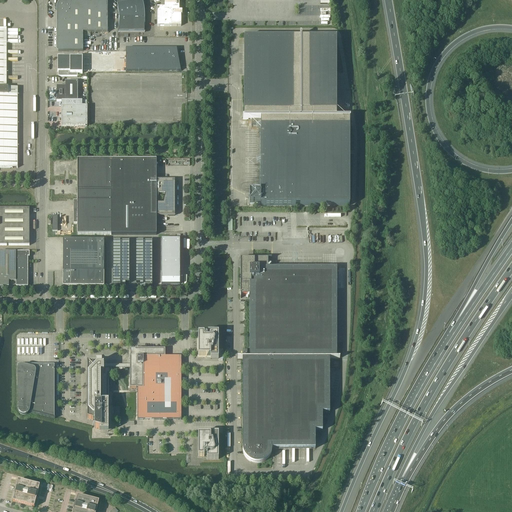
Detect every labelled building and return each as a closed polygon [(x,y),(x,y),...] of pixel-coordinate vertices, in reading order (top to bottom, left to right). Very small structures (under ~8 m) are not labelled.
[(118,32),(144,32),(144,27),(146,27),(145,22),(144,22),(144,8),(145,3),(145,2),(143,2),(143,3),(142,0),(131,0),(120,2),(118,2),(117,3),(118,12),(118,30),(118,32)] [(103,2),(97,2),(87,2),(87,3),(83,3),(83,2),(82,2),(82,3),(78,3),(78,2),(63,2),(63,3),(62,3),(61,3),(60,3),(60,4),(59,4),(59,5),(58,6),(58,7),(57,18),(58,18),(58,22),(57,22),(57,23),(58,23),(58,27),(57,27),(58,47),(58,51),(58,52),(83,52),(83,33),(107,33),(108,3),(107,3),(103,3),(103,2)] [(157,26),(181,26),(181,15),(182,15),(182,11),(179,11),(179,2),(165,2),(165,7),(157,7),(157,26)] [(7,29),(0,29),(0,167),(18,168),(18,95),(18,88),(7,88),(7,29)] [(243,118),(243,120),(247,120),(247,121),(247,124),(247,125),(247,127),(249,127),(252,127),(252,125),(259,125),(261,125),(261,189),(261,192),(249,192),(249,193),(249,194),(249,195),(248,195),(248,196),(249,196),(249,204),(260,204),(261,204),(261,206),(291,206),(295,206),(349,206),(349,120),(350,120),(350,118),(346,118),(336,118),(336,72),(336,38),(330,38),(301,38),(301,35),(300,35),(300,38),(244,38),(244,75),(244,118),(243,118)] [(144,48),(144,49),(140,49),(140,48),(135,48),(135,49),(131,49),(131,48),(126,48),(126,51),(126,71),(182,71),(181,65),(180,65),(179,61),(180,61),(180,60),(179,60),(178,48),(172,48),(172,49),(168,49),(168,48),(163,48),(163,49),(159,49),(159,48),(153,48),(153,49),(150,49),(150,48),(144,48)] [(57,57),(57,72),(58,72),(67,72),(67,57),(57,57)] [(70,57),(67,57),(67,72),(58,72),(58,77),(77,77),(77,74),(82,74),(82,58),(70,57)] [(56,102),(62,102),(78,102),(78,82),(65,81),(65,86),(56,86),(56,102)] [(87,102),(78,102),(62,102),(62,107),(61,107),(61,127),(87,127),(87,107),(87,102)] [(73,217),(74,224),(77,224),(77,235),(156,235),(156,215),(175,215),(175,180),(156,180),(156,160),(111,160),(77,160),(77,190),(77,201),(73,201),(73,202),(73,212),(73,217)] [(29,209),(0,208),(0,245),(29,246),(29,209)] [(63,270),(63,286),(104,286),(104,240),(63,240),(63,270)] [(161,280),(180,280),(180,240),(161,240),(161,280)] [(113,241),(113,286),(120,286),(120,287),(125,287),(125,285),(126,285),(126,283),(129,283),(129,241),(113,241)] [(152,241),(136,241),(136,283),(140,283),(140,285),(143,285),(143,286),(152,286),(152,241)] [(0,251),(0,286),(9,286),(9,281),(16,281),(16,252),(0,251)] [(16,252),(16,281),(16,286),(28,286),(28,257),(29,257),(29,252),(16,252)] [(250,358),(238,358),(238,359),(243,359),(242,376),(243,449),(243,450),(243,451),(243,452),(243,453),(244,454),(244,455),(245,456),(245,457),(246,458),(247,459),(248,460),(249,460),(249,461),(250,461),(251,462),(252,462),(253,463),(254,463),(255,463),(256,463),(257,463),(258,463),(259,463),(260,463),(261,463),(262,462),(263,462),(264,462),(264,461),(265,461),(266,460),(267,460),(267,459),(268,459),(268,458),(269,457),(270,456),(270,455),(271,454),(271,453),(271,452),(272,452),(272,451),(272,450),(272,449),(273,449),(315,449),(315,431),(322,431),(322,413),(329,413),(329,376),(329,369),(329,359),(340,359),(340,358),(337,358),(337,353),(337,343),(337,268),(298,268),(293,268),(275,268),(268,268),(268,259),(271,259),(271,258),(253,258),(240,258),(240,267),(240,298),(241,298),(241,295),(250,295),(250,353),(250,358)] [(202,334),(198,334),(198,357),(206,357),(210,357),(210,359),(218,359),(218,333),(207,333),(207,336),(204,336),(204,334),(202,334)] [(167,420),(179,420),(181,420),(181,357),(165,357),(165,349),(135,349),(135,350),(130,350),(130,355),(130,356),(130,365),(111,365),(110,365),(109,365),(108,365),(107,365),(106,365),(105,365),(104,365),(103,365),(102,365),(102,362),(96,362),(96,364),(94,364),(94,363),(94,362),(93,362),(92,362),(91,363),(91,364),(89,364),(87,362),(87,419),(93,421),(95,421),(95,425),(95,428),(96,428),(99,429),(99,432),(108,432),(108,429),(108,402),(107,402),(107,374),(111,374),(111,367),(130,367),(130,388),(137,388),(137,420),(167,420)] [(18,372),(18,376),(17,409),(18,409),(18,410),(18,411),(19,412),(19,413),(20,414),(20,415),(21,415),(22,415),(23,416),(24,416),(25,415),(26,415),(27,415),(27,414),(28,414),(28,413),(29,412),(55,419),(55,418),(54,418),(54,376),(54,365),(32,365),(32,369),(23,366),(22,366),(21,367),(20,367),(19,368),(19,369),(18,370),(18,372)] [(198,458),(202,458),(202,457),(204,457),(204,456),(207,456),(207,459),(218,459),(218,433),(210,433),(210,435),(206,435),(198,435),(198,458)] [(34,507),(37,498),(36,498),(37,495),(40,486),(18,480),(13,502),(34,507)] [(95,511),(96,510),(97,511),(99,501),(77,496),(75,505),(76,505),(75,508),(74,508),(73,511),(95,511)]
